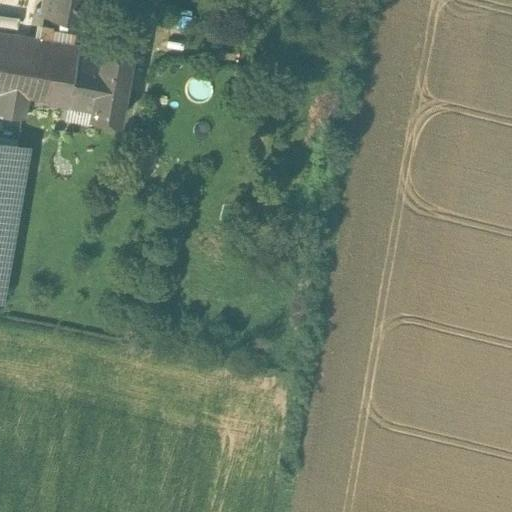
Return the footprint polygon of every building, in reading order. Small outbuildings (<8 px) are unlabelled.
[(92,0),(44,0),(42,11),(89,20),(92,0)] [(79,43),(0,28),(0,87),(3,88),(26,92),(69,100),(79,43)] [(104,48),(79,43),(69,100),(93,104),(92,112),(120,117),(124,95),(133,45),(105,40),(104,48)] [(26,92),(3,88),(0,103),(0,110),(22,115),(26,92)] [(0,238),(17,139),(0,135),(0,238)]
